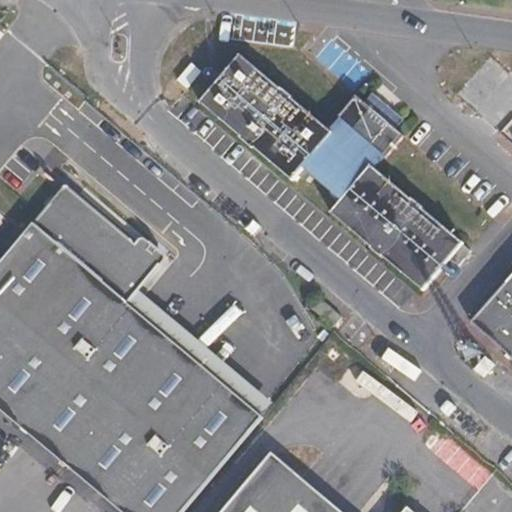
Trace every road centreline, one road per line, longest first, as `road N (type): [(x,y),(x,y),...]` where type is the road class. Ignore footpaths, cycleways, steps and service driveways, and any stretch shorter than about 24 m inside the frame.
road 1 (residential): [(511,423),(164,136)]
road 2 (residential): [(237,0),(511,37)]
road 3 (unknown): [(422,345),(366,427),(465,511)]
road 4 (residential): [(81,0),(98,72),(164,136)]
road 5 (residential): [(164,136),(145,70),(155,0)]
